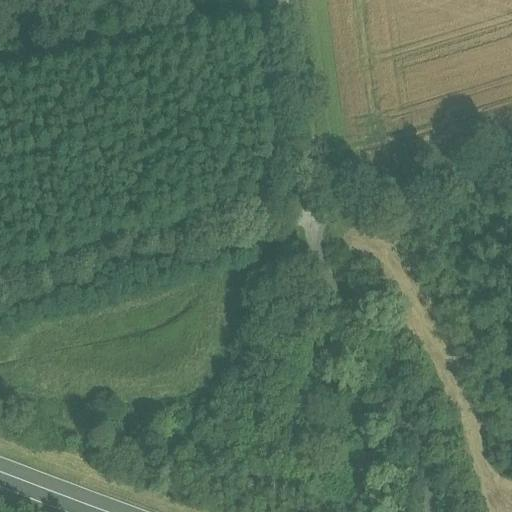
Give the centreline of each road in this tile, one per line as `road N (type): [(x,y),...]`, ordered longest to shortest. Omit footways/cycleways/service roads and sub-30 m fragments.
road 1 (track): [(278,0),(310,222)]
road 2 (unclassified): [(511,159),(310,222)]
